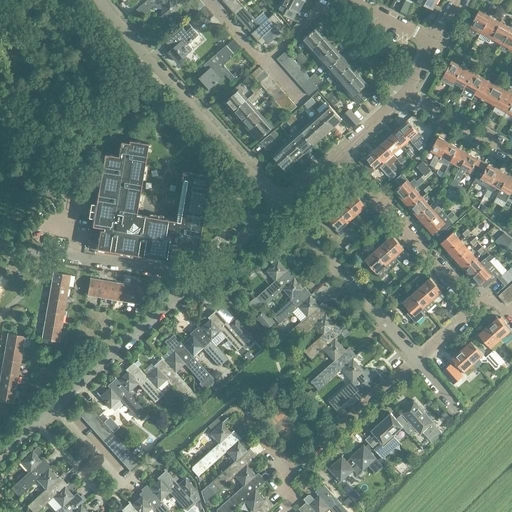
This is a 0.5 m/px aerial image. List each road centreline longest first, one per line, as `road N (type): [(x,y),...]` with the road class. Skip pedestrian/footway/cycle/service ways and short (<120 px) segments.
road 1 (tertiary): [(274,201),(99,0)]
road 2 (residential): [(36,423),(104,499),(122,483),(53,407)]
road 3 (residential): [(418,363),(274,201)]
road 4 (residential): [(475,308),(335,155)]
road 5 (residential): [(53,407),(188,286)]
road 6 (residential): [(289,477),(418,363)]
road 7 (residential): [(188,286),(169,272),(48,255)]
road 8 (residential): [(405,95),(511,156)]
road 9 (residential): [(188,286),(274,201)]
